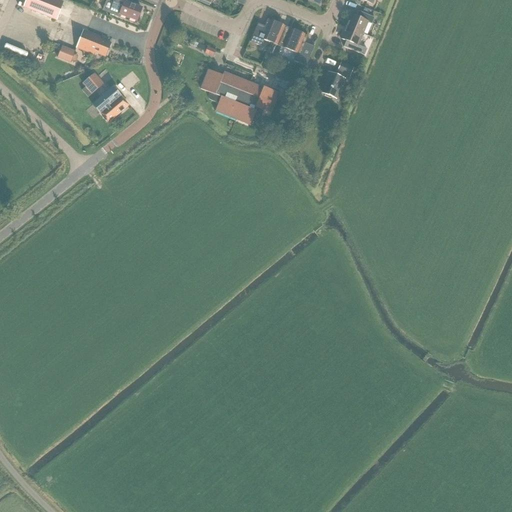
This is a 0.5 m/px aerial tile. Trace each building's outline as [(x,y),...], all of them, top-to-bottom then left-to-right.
[(63,3),(56,0),(25,0),(23,8),(56,22),(63,3)] [(125,3),(126,0),(106,0),(106,1),(112,4),(111,8),(112,10),(120,14),(119,15),(136,22),(141,9),(125,3)] [(368,23),(372,25),(374,18),(358,12),(356,17),(350,15),(345,27),(363,34),(368,23)] [(268,20),(265,27),(258,24),(250,42),(261,47),(264,41),(270,43),(278,24),(268,20)] [(280,47),(288,28),(278,24),(270,43),(280,47)] [(363,34),(345,27),(340,39),(346,42),(344,47),(369,58),(372,52),(358,46),(363,34)] [(305,44),(308,36),(288,28),(280,47),(295,54),(292,61),(306,67),(314,47),(305,44)] [(76,48),(94,55),(95,54),(105,58),(111,44),(100,40),(101,38),(83,31),(76,48)] [(75,62),(77,57),(73,55),(75,51),(62,46),(57,58),(70,63),(71,61),(75,62)] [(216,51),(207,47),(205,54),(213,57),(216,51)] [(345,80),(342,79),(344,74),(350,76),(353,69),(341,64),(338,71),(339,72),(337,77),(329,73),(321,93),(336,99),(341,86),(342,86),(345,80)] [(210,101),(218,104),(215,112),(249,126),(250,126),(252,121),(253,121),(254,121),(255,121),(256,121),(257,121),(258,121),(259,120),(260,119),(263,111),(269,114),(278,94),(263,88),(262,90),(257,88),(257,86),(256,88),(242,82),(242,81),(229,75),(228,78),(208,70),(208,71),(201,89),(200,89),(200,90),(208,93),(208,94),(208,95),(208,96),(208,97),(208,98),(208,99),(209,100),(210,101)] [(128,91),(135,85),(140,81),(133,71),(121,82),(128,91)] [(83,84),(92,95),(103,85),(94,74),(83,84)] [(113,88),(102,97),(92,106),(107,124),(128,106),(113,88)]
